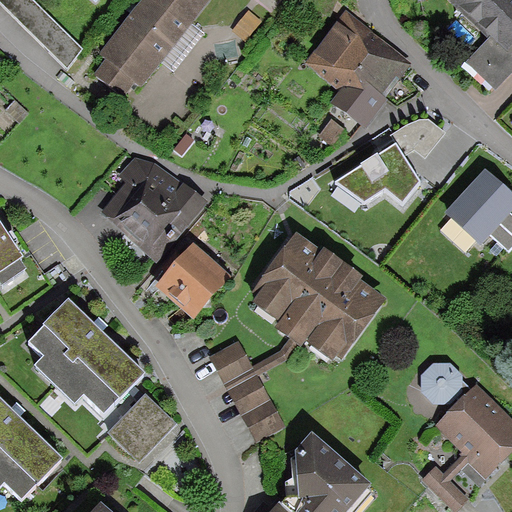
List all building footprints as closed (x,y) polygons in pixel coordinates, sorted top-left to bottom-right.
[(34,0),(0,0),(0,3),(72,71),(89,52),(34,0)] [(146,0),(103,58),(110,64),(98,79),(121,96),(134,79),(143,86),(208,0),(207,0),(146,0)] [(263,0),(273,9),(281,0),(263,0)] [(511,0),(448,0),(488,39),(464,64),(496,93),(511,75),(511,0)] [(401,68),(343,25),(314,65),(348,90),(339,101),(364,119),(401,68)] [(187,68),(206,33),(194,27),(174,61),(187,68)] [(403,156),(442,155),(441,125),(402,127),(403,156)] [(395,146),(340,184),(364,206),(387,193),(405,208),(422,185),(395,146)] [(139,164),(108,211),(137,230),(168,250),(199,203),(187,195),(139,164)] [(511,192),(485,168),(445,212),(481,244),(491,233),(509,212),(511,209),(511,192)] [(511,215),(509,212),(491,233),(509,250),(511,247),(511,215)] [(0,227),(0,278),(23,263),(0,227)] [(300,246),(260,304),(339,359),(379,301),(300,246)] [(193,251),(163,286),(197,315),(227,280),(193,251)] [(69,306),(31,346),(45,359),(37,368),(77,405),(84,398),(105,417),(144,376),(69,306)] [(255,446),(288,431),(261,371),(257,373),(244,344),(215,356),(255,446)] [(511,426),(476,391),(443,425),(490,471),(511,448),(511,426)] [(145,398),(112,436),(142,461),(175,424),(145,398)] [(0,403),(0,489),(5,484),(26,503),(64,463),(0,403)] [(285,511),(283,510),(280,511),(347,511),(367,489),(312,440),(298,454),(300,500),(311,500),(302,511),(285,511)]
